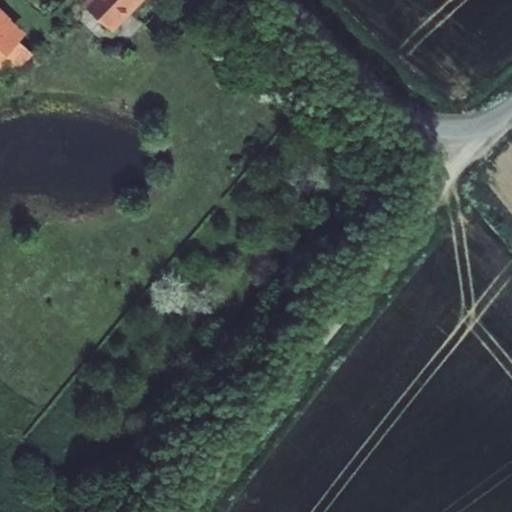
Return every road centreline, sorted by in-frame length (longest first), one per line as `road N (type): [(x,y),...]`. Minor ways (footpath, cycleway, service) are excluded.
road 1 (unclassified): [(185,511),(462,156)]
road 2 (tertiary): [(296,0),(462,156)]
